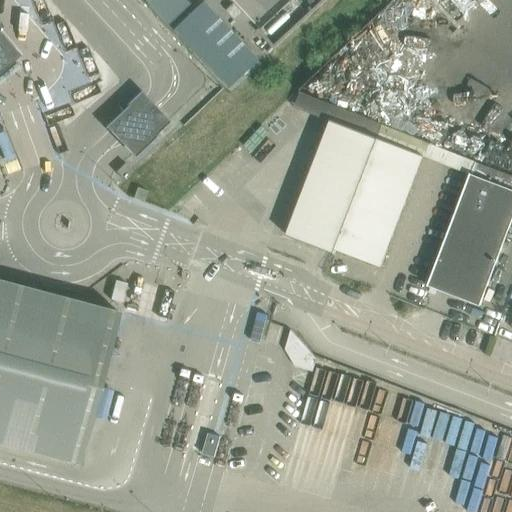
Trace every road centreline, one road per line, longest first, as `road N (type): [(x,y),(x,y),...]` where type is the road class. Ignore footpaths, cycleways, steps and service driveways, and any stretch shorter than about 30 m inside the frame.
road 1 (unclassified): [(511,410),(331,341),(294,290)]
road 2 (unknown): [(236,270),(161,511)]
road 3 (unclassified): [(511,373),(294,290)]
road 4 (unclassified): [(294,290),(100,222)]
road 5 (unknown): [(0,468),(159,511)]
road 6 (unknown): [(202,511),(273,502),(330,511)]
